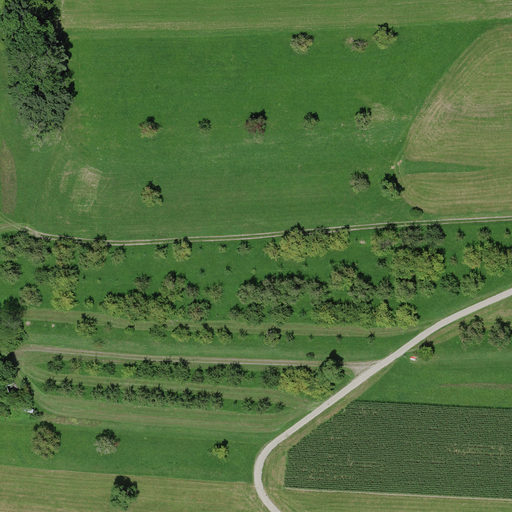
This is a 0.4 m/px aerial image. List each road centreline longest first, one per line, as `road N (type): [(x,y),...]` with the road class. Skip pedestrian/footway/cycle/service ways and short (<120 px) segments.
road 1 (track): [(511,218),(113,242),(8,229)]
road 2 (track): [(377,366),(0,346)]
road 3 (track): [(275,511),(256,466),(273,441),(377,366),(511,294)]
